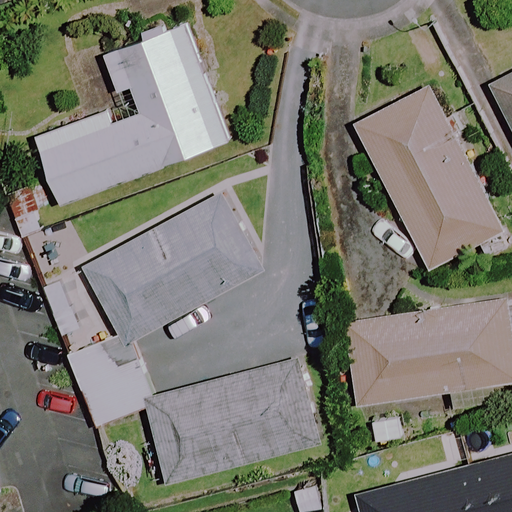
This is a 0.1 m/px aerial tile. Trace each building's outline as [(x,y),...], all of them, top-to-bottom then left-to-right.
[(233,141),(186,22),(105,54),(120,94),(135,88),(144,111),(113,123),(109,111),(37,138),(64,207),(233,141)] [(511,79),(493,89),(511,125),(511,79)] [(430,85),(354,121),(427,274),(503,238),(430,85)] [(91,273),(131,343),(268,265),(228,195),(91,273)] [(357,407),(450,393),(452,409),(502,402),(499,386),(511,383),(511,298),(345,324),(357,407)] [(299,362),(143,398),(161,479),(317,444),(299,362)] [(369,511),(511,511),(511,459),(366,499),(369,511)] [(0,505),(10,503),(0,469),(0,505)]
